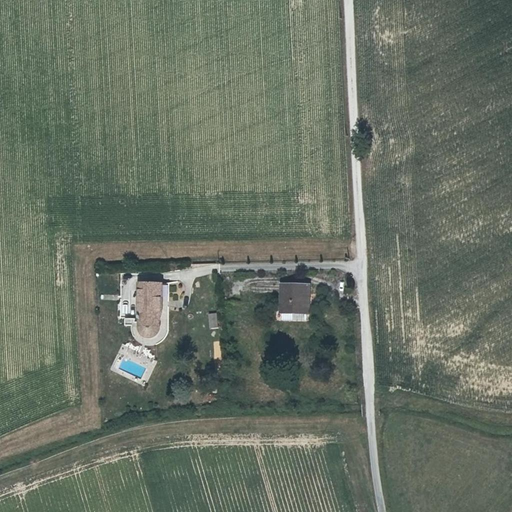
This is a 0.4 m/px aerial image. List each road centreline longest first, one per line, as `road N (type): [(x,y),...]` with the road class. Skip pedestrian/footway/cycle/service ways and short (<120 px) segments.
road 1 (track): [(354,0),(358,257)]
road 2 (unclassified): [(358,257),(381,511)]
